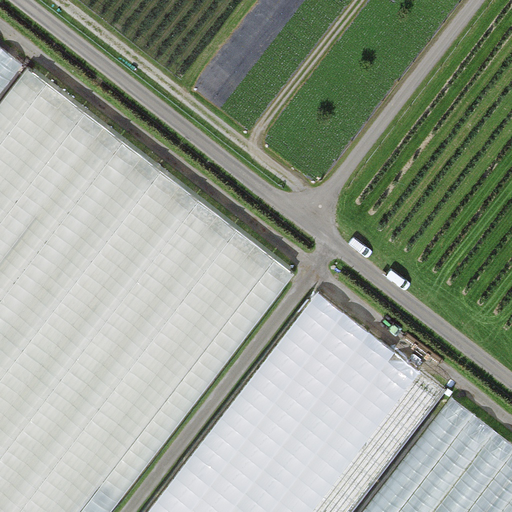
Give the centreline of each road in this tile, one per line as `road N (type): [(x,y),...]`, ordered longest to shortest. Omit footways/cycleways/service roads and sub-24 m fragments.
road 1 (unclassified): [(511,380),(19,0)]
road 2 (track): [(484,0),(312,225)]
